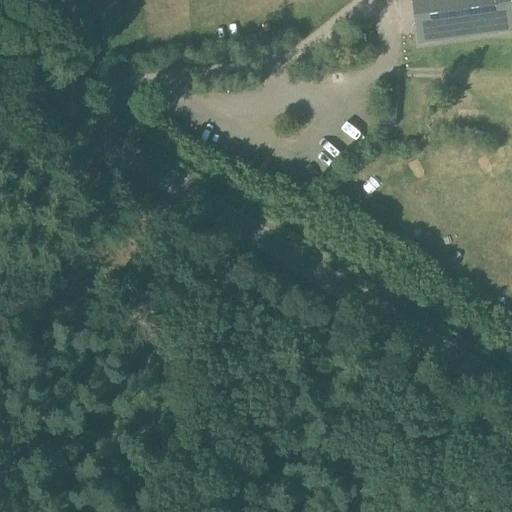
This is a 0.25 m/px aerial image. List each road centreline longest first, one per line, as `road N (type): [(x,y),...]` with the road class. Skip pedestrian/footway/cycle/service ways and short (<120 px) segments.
road 1 (tertiary): [(511,387),(0,71)]
road 2 (track): [(157,511),(171,443),(170,332),(142,265),(49,167),(58,107)]
